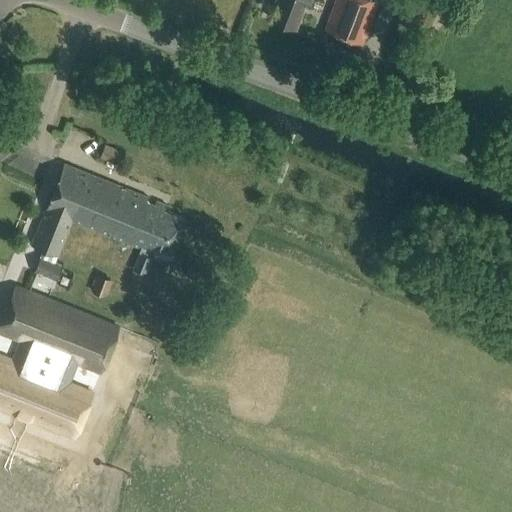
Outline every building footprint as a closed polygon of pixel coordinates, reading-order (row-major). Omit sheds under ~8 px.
[(308,6),(310,0),(275,0),(279,2),(272,19),(296,28),(304,5),(308,6)] [(362,43),(378,1),(374,0),(334,0),(324,29),(362,43)] [(420,25),(428,4),(416,0),(406,0),(400,18),(420,25)] [(114,119),(125,123),(128,114),(118,110),(114,119)] [(112,148),(107,162),(116,166),(122,152),(112,148)] [(184,219),(164,211),(166,205),(63,164),(31,244),(44,249),(42,254),(41,254),(33,271),(44,275),(51,278),(56,280),(64,263),(55,260),(71,219),(137,246),(128,268),(142,273),(149,257),(145,255),(149,245),(171,254),(184,219)] [(97,274),(92,289),(106,294),(111,279),(97,274)] [(0,332),(100,373),(118,326),(14,285),(0,320),(0,332)]
